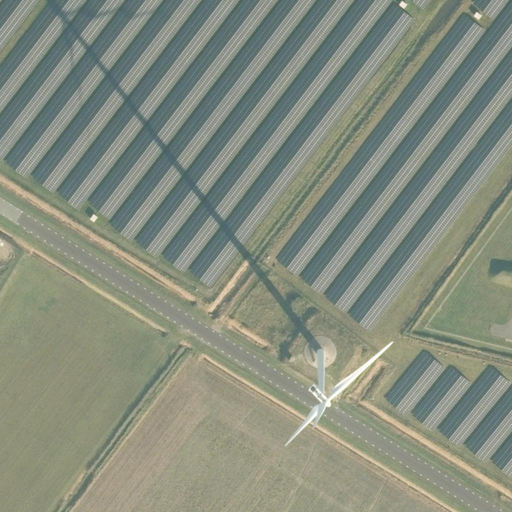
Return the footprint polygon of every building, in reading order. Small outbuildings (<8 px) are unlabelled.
[(0,307),(0,317),(7,322),(28,285),(17,278),(0,307)] [(222,421),(231,410),(209,394),(201,405),(222,421)] [(194,425),(183,440),(189,444),(200,430),(194,425)] [(204,433),(193,447),(200,452),(210,438),(204,433)] [(182,442),(171,456),(177,461),(188,446),(182,442)] [(192,449),(181,463),(187,468),(198,454),(192,449)]
